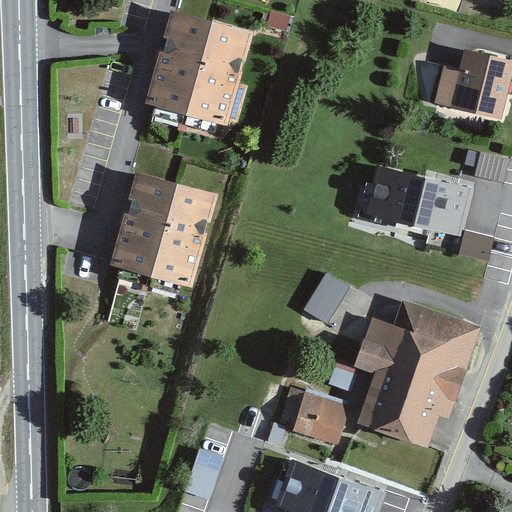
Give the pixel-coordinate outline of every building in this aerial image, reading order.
[(256,35),(180,11),(151,101),(227,125),(256,35)] [(511,57),(467,47),(462,68),(444,64),(436,100),(504,116),(511,83),(511,57)] [(477,172),(505,180),(511,157),(511,155),(484,147),(477,172)] [(471,188),(379,163),(368,205),(460,229),(471,188)] [(177,184),(141,172),(112,262),(188,286),(217,197),(177,184)] [(488,259),(495,236),(468,227),(461,251),(488,259)] [(452,422),(482,328),(400,302),(396,314),(377,308),(359,366),(378,372),(370,396),(361,424),(431,448),(441,418),(452,422)] [(294,429),(340,446),(355,407),(309,390),(294,429)] [(198,446),(189,493),(211,497),(219,450),(198,446)] [(375,511),(384,491),(294,457),(279,498),(316,511),(375,511)]
